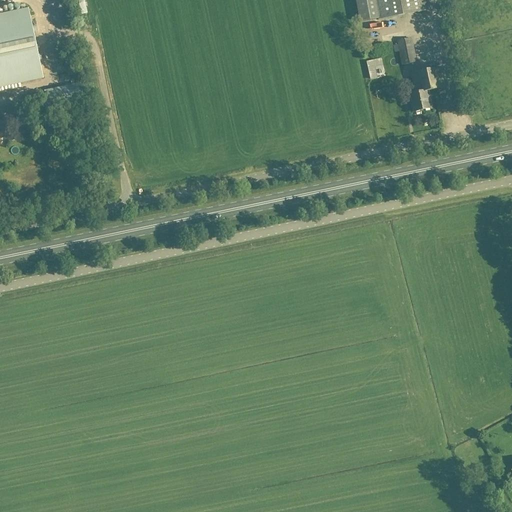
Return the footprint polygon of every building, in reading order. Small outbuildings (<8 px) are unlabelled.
[(377,19),(377,20),(426,11),(424,0),(354,0),(359,23),(377,19)] [(0,85),(42,77),(28,10),(0,15),(0,85)] [(401,65),(416,63),(411,39),(396,42),(401,65)] [(376,79),(374,67),(382,66),(380,60),(366,63),(370,80),(376,79)] [(441,67),(410,74),(415,94),(409,95),(413,113),(414,112),(415,114),(421,113),(420,111),(431,109),(427,92),(445,88),(441,67)] [(62,154),(53,162),(60,171),(69,163),(62,154)]
